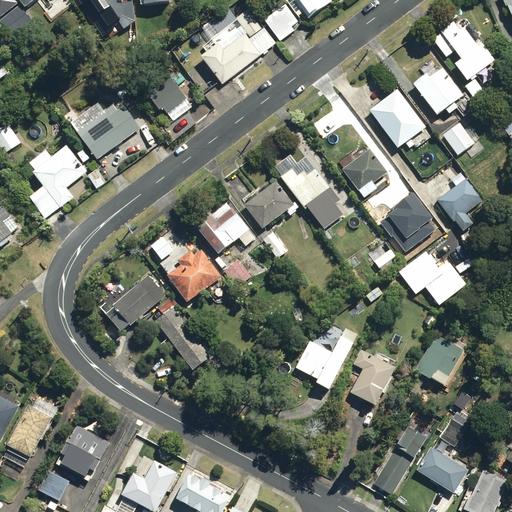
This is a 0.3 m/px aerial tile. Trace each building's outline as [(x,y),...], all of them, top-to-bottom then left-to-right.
[(0,0),(0,19),(17,6),(12,0),(0,0)] [(14,0),(23,12),(37,0),(14,0)] [(295,0),(292,3),(308,22),(330,4),(326,0),(295,0)] [(511,0),(501,0),(511,23),(511,0)] [(0,21),(0,25),(11,40),(32,24),(18,7),(0,21)] [(262,24),(279,45),(294,33),(291,30),(297,25),(284,8),(262,24)] [(217,19),(222,26),(230,19),(226,13),(217,19)] [(234,24),(249,41),(260,32),(246,14),(234,24)] [(452,64),(464,82),(492,62),(480,44),(476,47),(462,28),(457,31),(451,23),(430,38),(443,58),(452,52),(458,61),(452,64)] [(216,48),(199,62),(222,89),(260,58),(244,38),(222,55),(216,48)] [(460,96),(439,68),(426,78),(423,74),(410,85),(434,116),(443,110),(446,115),(454,109),(450,104),(460,96)] [(463,88),(474,103),(484,96),(481,91),(488,87),(482,79),(475,83),(473,80),(463,88)] [(166,118),(171,125),(191,110),(169,80),(144,99),(156,115),(160,112),(165,119),(166,118)] [(366,113),(395,150),(424,128),(395,90),(366,113)] [(480,102),(486,109),(491,105),(485,98),(480,102)] [(69,128),(96,163),(139,131),(122,110),(116,115),(112,110),(90,126),(84,118),(69,128)] [(472,116),(477,122),(482,118),(477,111),(472,116)] [(498,125),(509,139),(511,137),(511,120),(509,123),(506,119),(498,125)] [(441,137),(455,157),(488,133),(482,124),(474,130),(474,128),(466,134),(458,124),(441,137)] [(0,133),(0,155),(2,158),(20,146),(8,128),(0,133)] [(86,175),(64,150),(51,161),(45,153),(28,167),(34,175),(30,178),(41,191),(28,201),(44,222),(72,201),(65,192),(86,175)] [(386,173),(384,171),(367,150),(339,171),(361,200),(374,190),(370,184),(384,175),(386,173)] [(75,157),(83,167),(90,161),(83,151),(75,157)] [(457,158),(460,163),(467,159),(464,154),(457,158)] [(386,173),(384,175),(390,182),(386,185),(405,211),(418,202),(390,167),(384,171),(386,173)] [(277,178),(303,212),(319,200),(323,204),(329,200),(325,195),(330,191),(313,169),(305,175),(301,171),(295,176),(289,169),(277,178)] [(86,179),(95,192),(105,185),(97,172),(86,179)] [(293,212),(289,207),(292,205),(273,180),(239,206),(259,231),(284,212),(287,217),(293,212)] [(471,225),(463,215),(481,202),(465,180),(435,202),(451,224),(452,222),(460,233),(471,225)] [(332,199),(345,216),(357,207),(344,190),(332,199)] [(191,226),(215,256),(236,239),(243,248),(253,240),(246,231),(247,231),(225,203),(210,215),(208,212),(191,226)] [(0,250),(10,243),(10,242),(17,237),(15,234),(22,228),(6,206),(0,210),(0,250)] [(261,241),(276,260),(286,252),(271,233),(261,241)] [(148,247),(159,261),(171,252),(160,238),(148,247)] [(392,248),(376,260),(385,273),(402,261),(392,248)] [(163,278),(183,305),(219,278),(199,251),(193,256),(189,252),(176,262),(179,266),(163,278)] [(422,288),(436,307),(463,287),(448,264),(438,271),(424,252),(396,273),(413,295),(422,288)] [(255,259),(247,266),(257,277),(265,270),(255,259)] [(222,273),(235,289),(250,277),(236,261),(222,273)] [(106,322),(116,334),(125,326),(126,327),(162,297),(145,277),(109,307),(115,314),(106,322)] [(226,287),(215,289),(216,300),(227,298),(226,287)] [(153,322),(188,372),(208,358),(199,346),(205,341),(200,334),(193,339),(172,309),(177,305),(171,298),(157,308),(162,315),(153,322)] [(386,309),(389,318),(396,316),(393,306),(386,309)] [(423,323),(430,327),(434,319),(428,315),(423,323)] [(406,390),(414,395),(424,380),(426,381),(427,380),(440,388),(462,353),(435,336),(412,372),(416,374),(406,390)] [(311,385),(324,392),(350,345),(338,338),(328,354),(308,343),(293,369),(313,380),(311,385)] [(347,395),(371,408),(392,369),(359,351),(351,366),(360,371),(347,395)] [(0,439),(4,442),(23,405),(0,393),(0,439)] [(34,453),(37,454),(55,415),(56,416),(61,407),(45,399),(41,408),(31,403),(12,443),(34,453)] [(441,436),(455,445),(469,423),(455,414),(441,436)] [(67,460),(91,474),(95,466),(99,468),(113,442),(82,424),(67,450),(71,453),(67,460)] [(366,481),(387,496),(424,439),(402,425),(366,481)] [(12,443),(6,455),(27,465),(34,453),(12,443)] [(413,472),(452,496),(467,472),(428,448),(413,472)] [(511,449),(503,462),(511,467),(511,449)] [(118,511),(120,511),(136,511),(143,501),(160,510),(180,471),(157,459),(148,476),(137,470),(126,492),(127,493),(118,511)] [(42,488),(63,499),(72,480),(51,469),(42,488)] [(182,496),(213,511),(226,511),(237,492),(215,481),(217,478),(209,474),(207,477),(195,470),(182,496)] [(461,511),(492,511),(505,483),(480,472),(468,498),(467,497),(461,511)]
